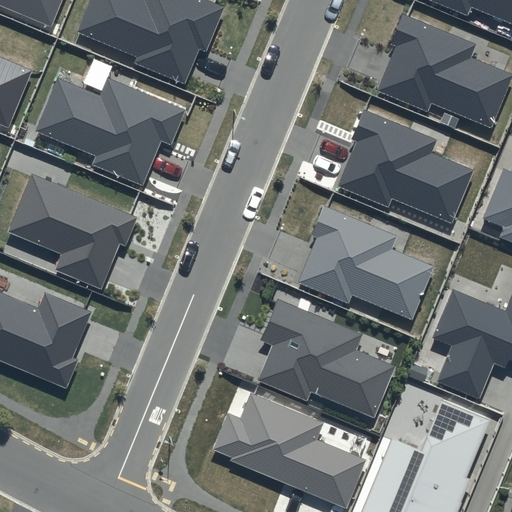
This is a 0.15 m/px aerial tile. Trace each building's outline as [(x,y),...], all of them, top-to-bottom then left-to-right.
[(0,0),(0,5),(52,27),(62,0),(0,0)] [(225,7),(207,0),(90,0),(77,33),(137,57),(134,63),(185,84),(199,50),(206,53),(225,7)] [(511,0),(429,0),(468,15),(471,7),(511,23),(511,0)] [(474,44),(402,15),(390,44),(395,46),(376,91),(428,112),(431,104),(490,127),(511,75),(468,58),(474,44)] [(0,123),(8,127),(31,70),(0,57),(0,123)] [(186,110),(107,78),(99,96),(57,79),(36,131),(95,155),(91,164),(142,185),(160,141),(171,145),(186,110)] [(437,139),(363,109),(351,139),(357,141),(338,186),(389,207),(392,198),(452,222),(473,170),(432,153),(437,139)] [(511,169),(511,172),(503,168),(482,219),(503,228),(499,237),(511,242),(511,169)] [(138,217),(32,173),(7,232),(61,254),(54,270),(101,290),(120,244),(126,246),(138,217)] [(397,236),(323,206),(311,235),(316,237),(297,284),(349,304),(353,295),(412,319),(433,268),(390,251),(397,236)] [(511,292),(504,311),(453,289),(433,337),(452,345),(437,382),(480,400),(495,363),(505,368),(509,359),(511,360),(511,292)] [(38,308),(0,292),(0,359),(66,387),(77,359),(73,358),(92,311),(45,291),(38,308)] [(362,334),(278,299),(261,340),(272,345),(257,381),(308,401),(312,392),(374,417),(395,366),(356,349),(362,334)] [(322,422),(251,393),(241,418),(227,412),(212,450),(231,458),(230,461),(346,509),(366,460),(315,439),(322,422)] [(491,419),(441,399),(421,449),(393,437),(362,511),(457,511),(471,478),(468,477),(491,419)]
